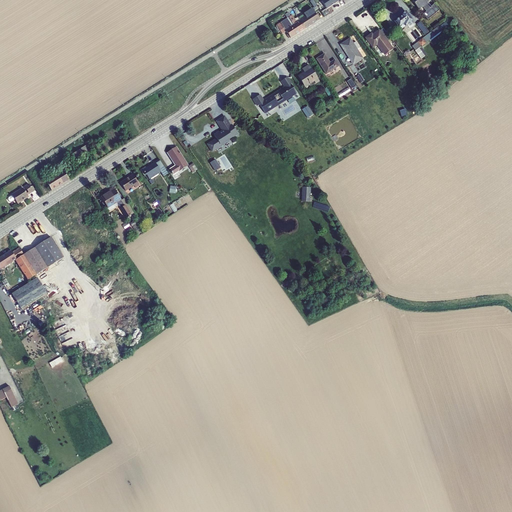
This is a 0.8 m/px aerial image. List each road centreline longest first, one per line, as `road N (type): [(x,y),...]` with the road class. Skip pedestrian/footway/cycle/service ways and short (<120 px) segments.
road 1 (secondary): [(0,231),(178,117)]
road 2 (secondary): [(286,48),(239,66),(178,117)]
road 3 (secondary): [(178,117),(286,48)]
